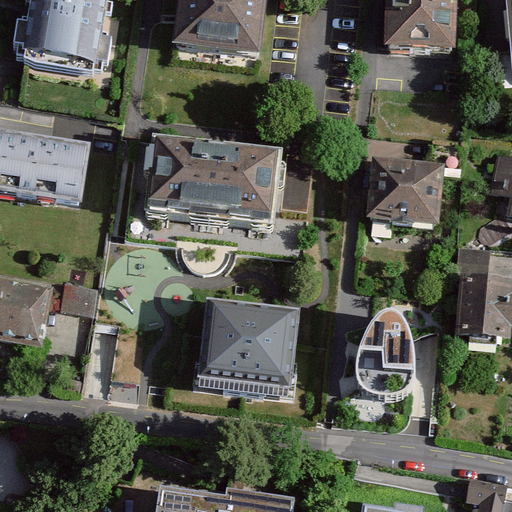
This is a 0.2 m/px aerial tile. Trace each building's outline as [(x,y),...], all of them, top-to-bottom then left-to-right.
[(114,0),(34,0),(28,65),(107,73),(114,0)] [(264,0),(180,0),(177,51),(261,56),(264,0)] [(452,0),(390,0),(390,52),(452,53),(452,0)] [(89,147),(0,135),(0,192),(81,204),(89,147)] [(280,157),(155,144),(148,214),(272,227),(280,157)] [(444,164),(373,160),(369,222),(440,226),(444,164)] [(511,164),(500,162),(494,197),(511,199),(511,217),(511,220),(511,219),(511,164)] [(463,277),(493,280),(496,252),(465,248),(463,277)] [(458,338),(511,342),(511,281),(493,280),(463,277),(458,338)] [(67,285),(60,312),(94,320),(101,293),(67,285)] [(54,299),(0,289),(0,347),(45,355),(54,299)] [(299,317),(208,307),(198,397),(288,408),(299,317)] [(357,392),(363,402),(374,406),(385,408),(398,407),(410,400),(413,395),(415,387),(416,378),(414,360),(409,341),(403,330),(399,327),(392,324),(385,326),(380,328),(372,337),(364,351),(357,371),(356,380),(356,387),(357,392)] [(503,511),(506,489),(470,484),(467,507),(483,508),(482,511),(503,511)] [(226,502),(158,492),(154,511),(294,511),(296,504),(227,494),(226,502)] [(363,511),(425,511),(426,506),(393,502),(391,511),(384,511),(364,510),(363,511)]
